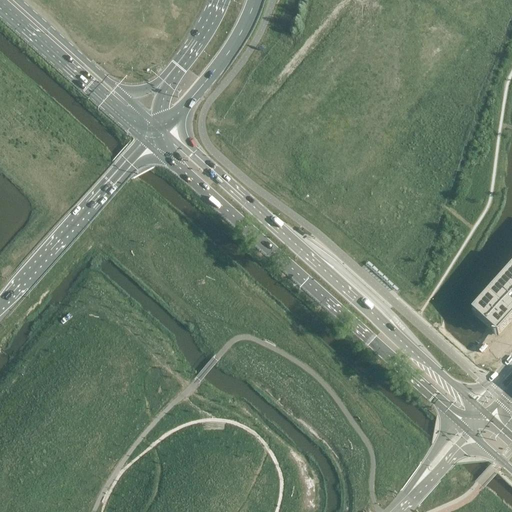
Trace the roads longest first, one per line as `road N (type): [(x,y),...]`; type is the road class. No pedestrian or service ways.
road 1 (secondary): [(148,141),(459,421)]
road 2 (secondary): [(474,404),(163,130)]
road 3 (motorway): [(0,311),(148,141)]
road 4 (secondary): [(0,4),(148,141)]
road 5 (secondary): [(163,130),(229,51),(255,0)]
road 6 (secondary): [(119,91),(15,0)]
